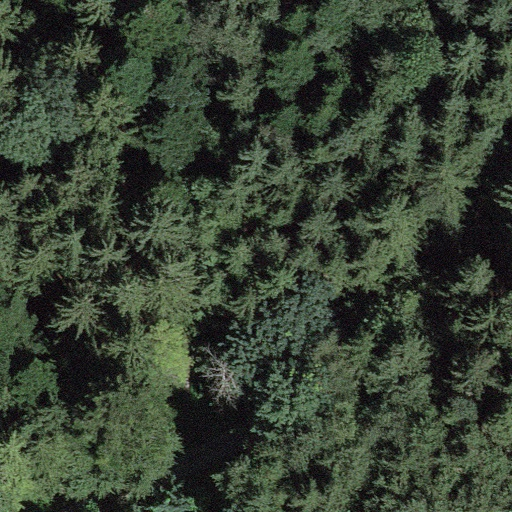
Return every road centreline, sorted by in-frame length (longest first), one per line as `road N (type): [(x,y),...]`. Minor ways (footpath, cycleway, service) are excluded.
road 1 (track): [(77,511),(200,460),(361,355),(511,168)]
road 2 (track): [(174,0),(200,460)]
